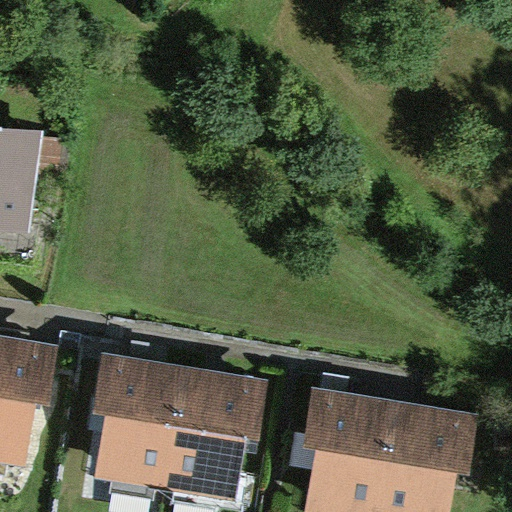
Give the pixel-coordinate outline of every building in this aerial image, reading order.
[(0,231),(25,235),(40,134),(0,127),(0,231)] [(0,332),(0,459),(23,464),(33,403),(49,406),(59,343),(0,332)] [(163,484),(183,366),(108,353),(98,412),(109,414),(99,473),(163,484)] [(183,366),(163,484),(235,497),(244,438),(256,439),(266,379),(183,366)] [(307,510),(319,511),(379,511),(399,401),(314,386),(303,447),(318,449),(307,510)] [(477,416),(399,401),(379,511),(451,511),(457,471),(468,472),(477,416)]
